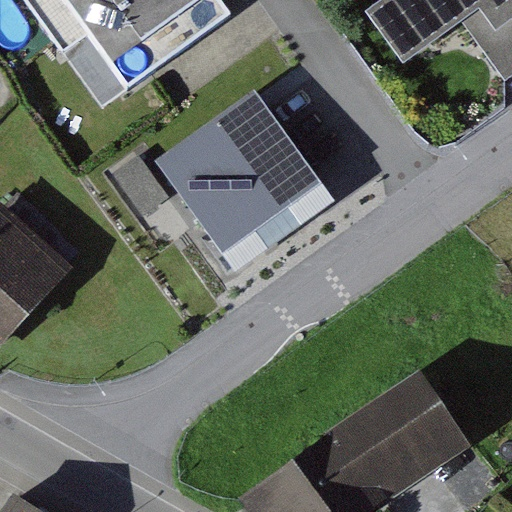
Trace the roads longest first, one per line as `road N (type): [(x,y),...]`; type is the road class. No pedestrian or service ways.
road 1 (residential): [(69,479),(447,213)]
road 2 (residential): [(283,0),(447,213)]
